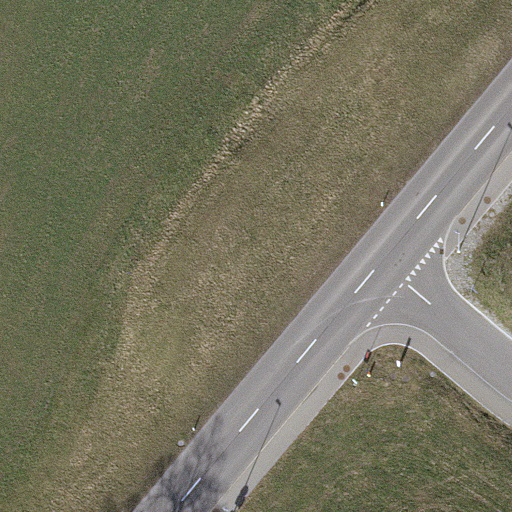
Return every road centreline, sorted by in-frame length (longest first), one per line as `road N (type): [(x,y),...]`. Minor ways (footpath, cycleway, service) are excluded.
road 1 (tertiary): [(381,263),(174,511)]
road 2 (tertiary): [(511,107),(381,263)]
road 3 (residential): [(381,263),(511,368)]
